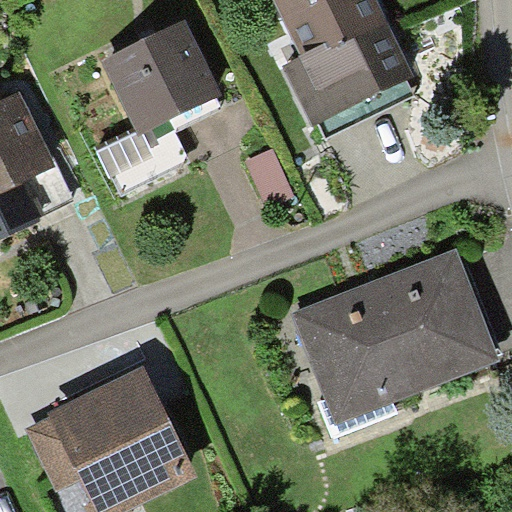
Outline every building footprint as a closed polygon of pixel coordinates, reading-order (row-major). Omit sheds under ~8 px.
[(413,82),(373,0),(272,0),(302,60),(282,69),(312,131),(413,82)] [(186,24),(102,64),(139,141),(223,101),(186,24)] [(58,171),(20,95),(0,105),(0,247),(42,227),(23,189),(58,171)] [(448,261),(291,321),(332,426),(488,365),(448,261)] [(137,381),(47,424),(73,479),(89,511),(120,511),(185,481),(137,381)] [(53,489),(73,479),(47,424),(27,434),(53,489)]
